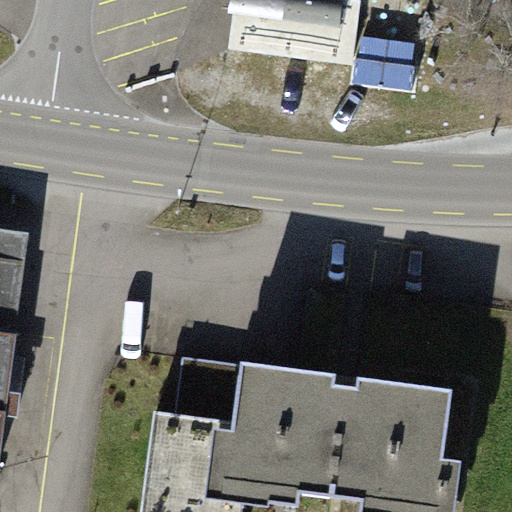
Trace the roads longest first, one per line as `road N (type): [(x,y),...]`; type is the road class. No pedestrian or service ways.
road 1 (primary): [(48,146),(396,190),(511,193)]
road 2 (residential): [(66,0),(48,146)]
